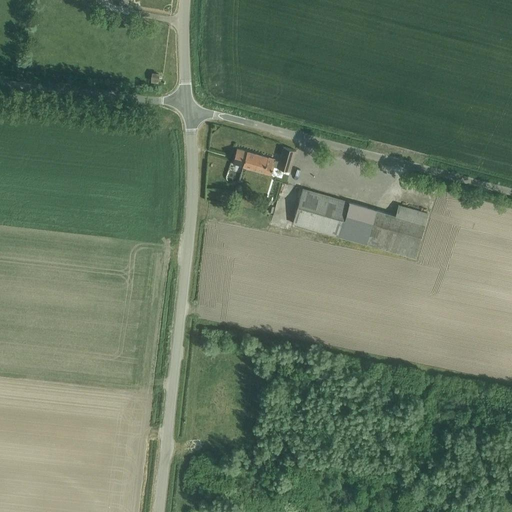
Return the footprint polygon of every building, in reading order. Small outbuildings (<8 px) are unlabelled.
[(289,171),(295,150),(282,147),(278,161),(275,160),(275,159),(236,148),(232,163),(270,174),(273,165),(276,166),(276,167),(289,171)] [(298,203),(292,222),(345,237),(354,204),(337,199),(302,189),(298,203)] [(354,204),(345,237),(414,257),(424,224),(354,204)] [(291,221),(272,216),(269,225),(289,231),(291,221)] [(227,277),(211,277),(211,299),(228,299),(227,277)]
